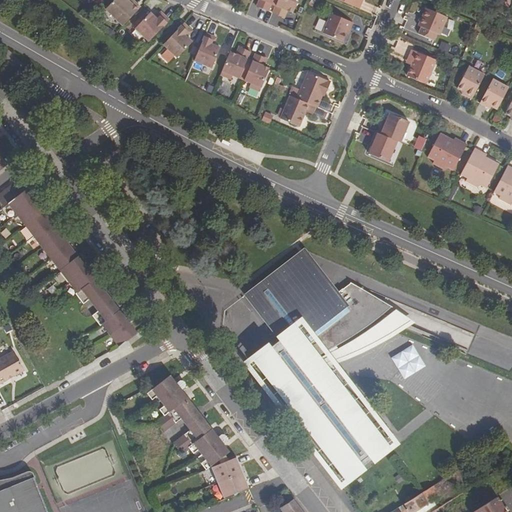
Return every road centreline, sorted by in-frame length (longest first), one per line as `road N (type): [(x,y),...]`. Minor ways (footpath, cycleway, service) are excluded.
road 1 (tertiary): [(177,335),(316,511)]
road 2 (tertiary): [(511,287),(310,198)]
road 3 (tertiary): [(49,169),(177,335)]
road 4 (residential): [(0,434),(177,335)]
road 5 (tertiary): [(310,198),(133,108)]
road 6 (residential): [(185,0),(364,74)]
road 7 (residential): [(364,74),(511,145)]
road 8 (residential): [(310,198),(364,74)]
